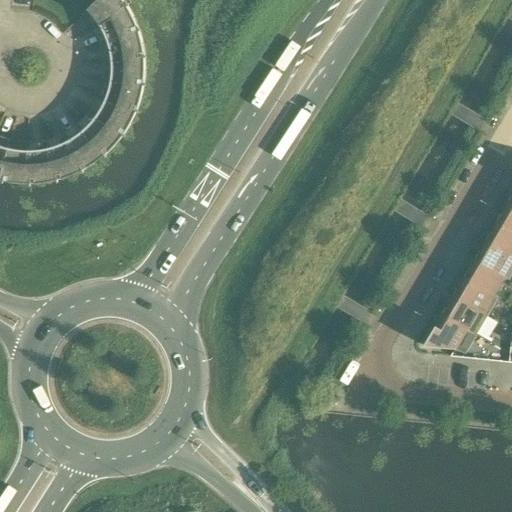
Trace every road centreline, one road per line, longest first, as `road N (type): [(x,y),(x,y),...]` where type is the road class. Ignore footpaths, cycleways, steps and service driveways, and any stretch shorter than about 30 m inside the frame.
road 1 (primary): [(166,322),(380,0)]
road 2 (primary): [(329,0),(132,301)]
road 3 (residential): [(499,144),(379,347),(374,373)]
road 4 (tertiary): [(281,511),(185,405)]
road 5 (residential): [(511,401),(398,389),(374,373)]
